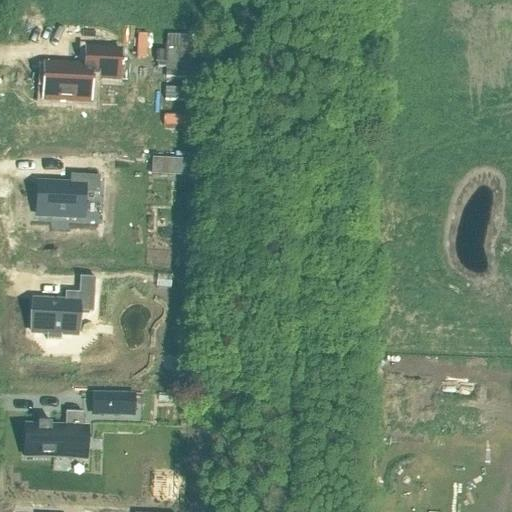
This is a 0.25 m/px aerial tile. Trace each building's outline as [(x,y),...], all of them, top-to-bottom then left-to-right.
[(165,36),(165,78),(191,78),(191,36),(165,36)] [(44,78),(42,115),(90,117),(91,93),(118,94),(118,96),(119,96),(121,64),(85,63),(84,80),(44,78)] [(189,100),(188,85),(164,86),(165,102),(189,100)] [(153,161),(152,177),(184,178),(185,163),(153,161)] [(56,189),(38,188),(37,220),(82,222),(83,197),(94,198),(98,198),(99,184),(99,181),(70,179),(69,189),(67,189),(67,188),(66,188),(66,189),(57,189),(57,188),(56,188),(56,189)] [(33,305),(31,337),(47,337),(46,344),(60,345),(61,338),(77,339),(78,316),(89,317),(93,317),(94,300),(95,282),(79,282),(78,298),(65,297),(64,306),(33,305)] [(102,401),(101,417),(133,419),(134,402),(102,401)] [(25,428),(24,460),(72,462),(73,430),(82,430),(82,416),(65,415),(65,430),(51,429),(51,427),(49,427),(49,428),(39,428),(39,427),(37,427),(37,429),(25,428)] [(511,435),(497,434),(495,467),(511,467),(511,435)]
